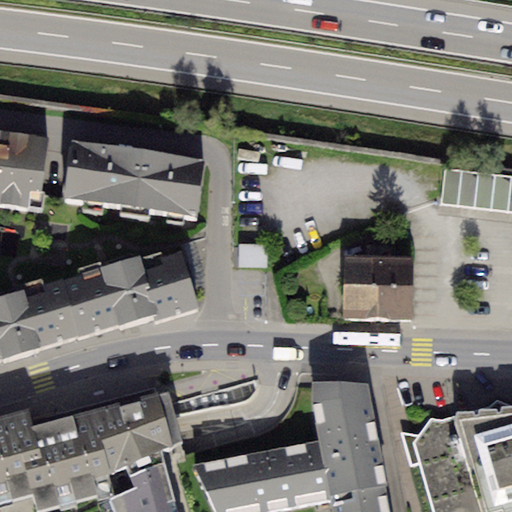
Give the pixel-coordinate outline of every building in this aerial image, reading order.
[(49,138),(0,131),(0,209),(38,215),(49,138)] [(203,160),(72,142),(65,196),(196,214),(203,160)] [(511,178),(443,171),(439,204),(511,211),(511,178)] [(268,245),(239,244),(239,268),(268,268),(268,245)] [(140,256),(102,267),(118,324),(154,314),(155,320),(199,307),(182,250),(163,256),(162,251),(141,258),(140,256)] [(413,258),(346,256),(344,317),(411,320),(413,258)] [(0,359),(118,324),(102,267),(0,295),(0,359)] [(319,440),(192,465),(214,511),(266,511),(328,500),(330,511),(391,511),(365,383),(307,382),(319,440)] [(169,391),(158,394),(171,446),(182,443),(169,391)] [(27,408),(0,415),(0,511),(177,511),(160,449),(171,446),(158,394),(31,426),(27,408)] [(442,421),(430,419),(418,436),(401,433),(410,466),(420,464),(432,511),(511,511),(511,405),(506,406),(497,401),(491,408),(457,411),(453,417),(442,421)]
